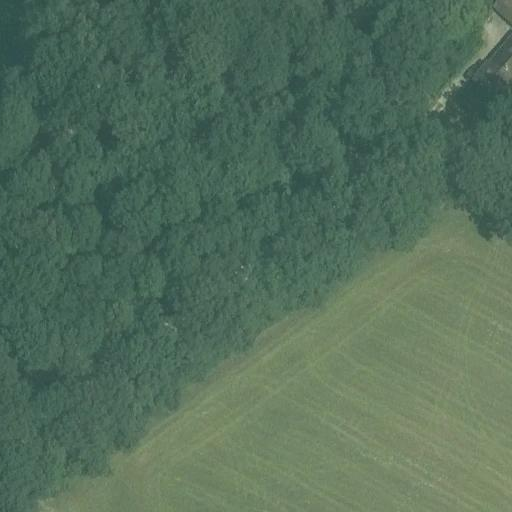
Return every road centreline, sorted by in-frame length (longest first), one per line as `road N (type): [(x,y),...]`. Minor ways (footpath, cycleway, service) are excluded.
road 1 (track): [(0,457),(448,128)]
road 2 (track): [(511,164),(237,0)]
road 3 (unclassified): [(0,251),(110,0)]
